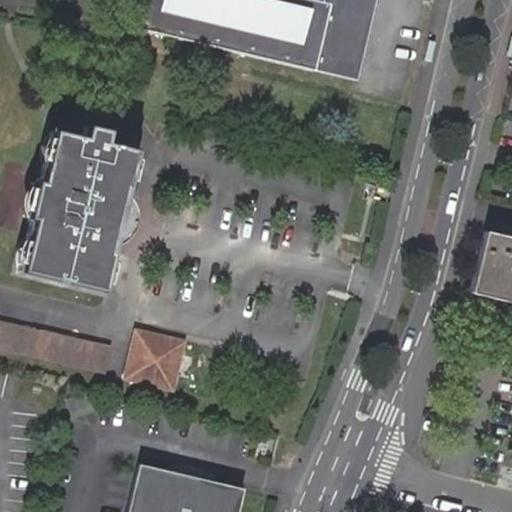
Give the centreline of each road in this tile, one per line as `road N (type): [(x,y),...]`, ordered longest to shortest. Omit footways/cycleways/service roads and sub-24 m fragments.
road 1 (residential): [(366,461),(432,286),(501,0)]
road 2 (residential): [(469,0),(402,279),(336,447)]
road 3 (unknown): [(402,279),(346,281),(167,238)]
road 4 (residential): [(366,461),(433,489),(511,508)]
